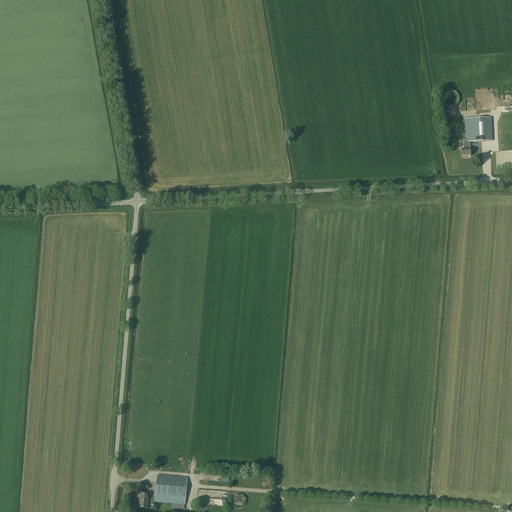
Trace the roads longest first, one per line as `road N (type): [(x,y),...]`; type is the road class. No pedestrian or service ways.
road 1 (unclassified): [(511,180),(137,202)]
road 2 (unclassified): [(137,202),(112,511)]
road 3 (unclassified): [(137,202),(107,0)]
road 4 (unclassified): [(0,209),(137,202)]
